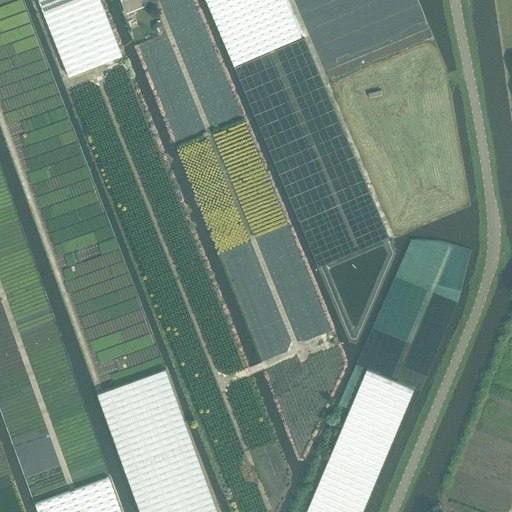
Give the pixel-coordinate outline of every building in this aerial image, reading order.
[(38,0),(69,76),(122,55),(100,0),(38,0)] [(120,0),(126,13),(153,3),(152,0),(120,0)] [(206,0),(234,65),(301,36),(285,0),(206,0)] [(217,511),(165,368),(97,392),(140,511),(217,511)] [(305,511),(360,511),(373,483),(413,389),(366,369),(326,463),(305,511)] [(121,511),(113,490),(108,476),(62,493),(35,503),(38,511),(121,511)]
